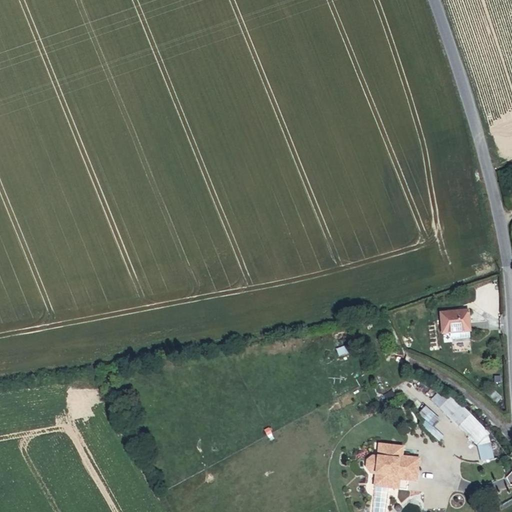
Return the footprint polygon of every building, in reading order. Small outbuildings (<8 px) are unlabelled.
[(467,333),(468,333),(465,313),(440,316),(442,336),(453,335),(467,333)] [(454,342),(468,340),(467,333),(453,335),(454,342)] [(480,445),(490,434),(455,395),(443,408),(480,445)] [(380,456),(375,455),(370,459),(369,466),(373,472),(379,473),(377,485),(392,487),(398,487),(399,475),(410,476),(411,467),(401,465),(403,446),(382,443),(380,456)] [(389,511),(392,487),(377,485),(373,511),(389,511)]
